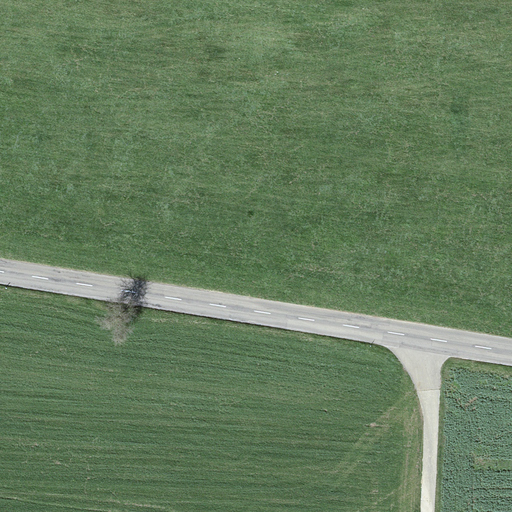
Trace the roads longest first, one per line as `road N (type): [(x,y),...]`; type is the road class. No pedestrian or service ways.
road 1 (tertiary): [(511,351),(0,270)]
road 2 (track): [(426,511),(428,338)]
